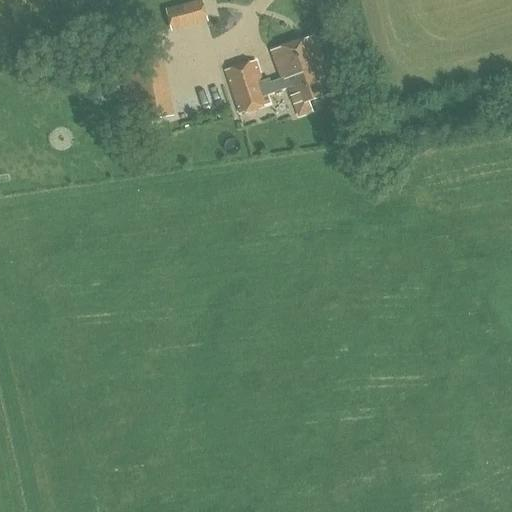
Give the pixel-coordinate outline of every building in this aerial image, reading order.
[(191,4),(167,10),(173,29),(196,23),(191,4)] [(271,81),(263,84),(268,99),(290,91),(300,117),(314,112),(310,102),(334,94),(314,37),(273,52),(282,80),(272,84),(271,81)] [(121,64),(132,123),(168,117),(162,86),(156,57),(140,60),(121,64)] [(270,105),(256,63),(226,72),(241,115),(270,105)] [(225,100),(183,103),(185,122),(226,119),(225,100)]
